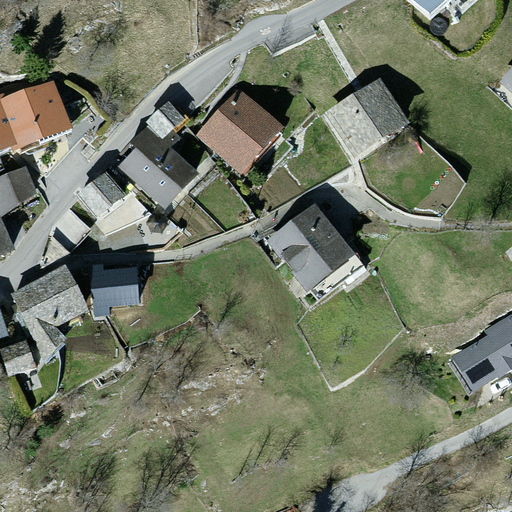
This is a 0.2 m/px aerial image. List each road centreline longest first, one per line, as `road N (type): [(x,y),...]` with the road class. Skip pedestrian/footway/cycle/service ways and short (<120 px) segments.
road 1 (residential): [(0,287),(64,200),(156,101),(192,71),(335,0)]
road 2 (residential): [(511,414),(338,502)]
